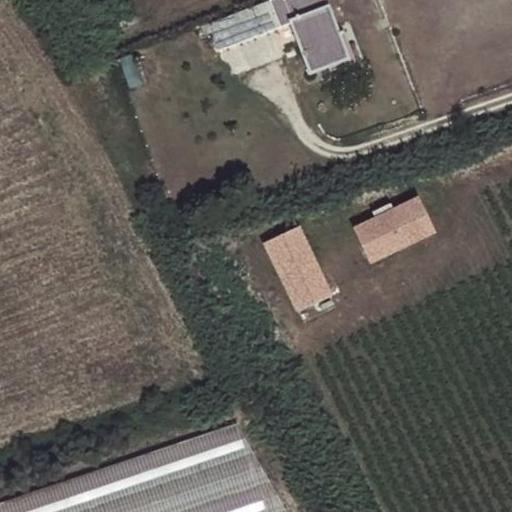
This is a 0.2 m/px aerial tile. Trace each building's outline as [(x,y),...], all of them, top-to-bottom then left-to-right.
[(326,0),(273,0),(211,26),(214,35),(221,54),(292,24),(311,75),(330,68),(350,60),(340,33),(326,0)] [(214,35),(211,26),(202,30),(206,39),(214,35)] [(345,30),(340,33),(350,60),(330,68),(332,73),(357,63),(345,30)] [(421,195),(353,227),(370,265),(439,233),(421,195)] [(299,226),(262,243),(295,312),(331,295),(299,226)] [(0,501),(0,511),(306,511),(256,418),(0,501)]
